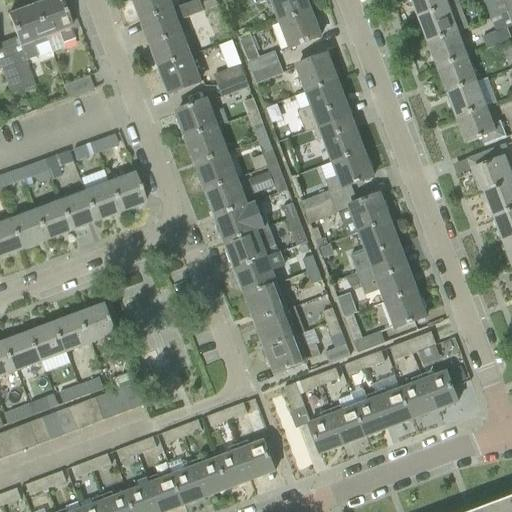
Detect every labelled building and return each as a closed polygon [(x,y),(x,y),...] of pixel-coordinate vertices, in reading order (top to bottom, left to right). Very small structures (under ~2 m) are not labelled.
[(75,20),(67,23),(58,0),(50,0),(33,6),(44,39),(58,34),(62,44),(74,40),(71,32),(78,29),(75,20)] [(197,2),(171,12),(166,0),(133,0),(142,23),(151,20),(155,31),(182,21),(182,20),(201,13),(197,2)] [(278,25),(309,13),(304,0),(245,0),(249,9),(269,1),(278,25)] [(411,0),(418,19),(448,8),(458,4),(456,0),(411,0)] [(483,0),(491,20),(507,14),(502,2),(501,0),(483,0)] [(507,15),(511,13),(511,0),(508,0),(502,2),(507,14),(507,15)] [(46,43),(44,39),(33,6),(7,16),(16,39),(25,63),(38,58),(34,47),(46,43)] [(428,44),(458,32),(448,8),(418,19),(428,44)] [(288,51),(319,39),(309,13),(278,25),(288,51)] [(496,34),(481,40),(485,51),(511,41),(507,30),(511,27),(507,15),(507,14),(491,20),(496,34)] [(182,34),(186,33),(182,21),(155,31),(160,42),(150,45),(159,69),(191,58),(182,34)] [(467,58),(458,33),(458,32),(428,44),(437,69),(467,58)] [(274,54),(258,60),(249,36),(238,40),(251,75),(278,65),(274,54)] [(511,66),(511,46),(501,51),(507,68),(511,66)] [(304,95),(336,83),(326,56),(293,68),(304,95)] [(169,96),(200,84),(191,58),(159,69),(169,96)] [(447,94),(476,83),(467,58),(437,69),(447,94)] [(22,91),(34,87),(25,64),(14,69),(22,91)] [(256,87),(283,77),(278,65),(251,75),(256,87)] [(216,88),(242,78),(238,67),(212,77),(216,88)] [(10,96),(22,91),(14,69),(2,73),(10,96)] [(67,100),(92,90),(88,78),(62,87),(67,100)] [(221,100),(247,89),(242,78),(216,88),(221,100)] [(304,134),(349,117),(336,83),(304,95),(309,108),(296,114),(304,134)] [(456,119),(485,108),(476,83),(447,94),(456,119)] [(186,140),(217,128),(207,101),(176,113),(186,140)] [(246,117),(257,113),(252,101),(242,105),(246,117)] [(499,122),(491,125),(485,108),(456,119),(466,145),(481,140),(484,148),(505,140),(499,122)] [(257,113),(246,117),(251,129),(262,125),(257,113)] [(331,165),(362,152),(349,117),(304,134),(304,135),(313,132),(318,143),(321,141),(331,165)] [(196,166),(227,154),(217,128),(186,140),(196,166)] [(118,149),(113,137),(113,136),(93,144),(98,156),(118,149)] [(76,164),(98,156),(93,144),(72,152),(76,164)] [(511,167),(509,158),(504,147),(486,154),(489,163),(475,168),(479,180),(475,181),(479,193),(483,191),(484,193),(511,183),(511,173),(510,168),(511,167)] [(331,165),(319,169),(324,182),(328,193),(329,195),(350,187),(362,183),(372,179),(362,152),(331,165)] [(71,164),(68,154),(68,153),(44,162),(51,182),(60,179),(57,169),(71,164)] [(273,153),(262,157),(266,169),(277,165),(273,153)] [(206,191),(237,180),(227,154),(196,166),(206,191)] [(50,182),(51,182),(44,162),(17,171),(24,188),(49,179),(50,182)] [(268,174),(248,181),(253,196),(273,189),(271,181),(282,177),(277,165),(266,169),(268,174)] [(12,173),(0,176),(0,189),(16,184),(12,173)] [(119,213),(144,204),(133,175),(108,185),(119,213)] [(216,218),(247,206),(237,180),(206,191),(216,218)] [(493,218),(511,211),(511,183),(484,193),(493,218)] [(95,222),(119,213),(108,185),(84,194),(95,222)] [(328,193),(300,204),(304,214),(332,204),(329,195),(328,193)] [(70,232),(95,222),(84,194),(59,203),(70,232)] [(350,210),(339,214),(348,238),(356,234),(356,235),(359,234),(388,223),(378,196),(357,204),(349,208),(350,210)] [(247,206),(216,218),(225,244),(267,228),(258,202),(247,206)] [(44,241),(70,232),(59,203),(33,213),(44,241)] [(332,204),(304,214),(309,226),(337,215),(332,204)] [(286,221),(297,217),(292,205),(281,209),(286,221)] [(511,211),(493,218),(503,243),(511,239),(511,211)] [(19,251),(44,241),(33,213),(8,222),(19,251)] [(297,217),(286,221),(290,232),(301,228),(297,217)] [(0,258),(19,251),(8,222),(0,225),(0,258)] [(355,275),(402,257),(388,223),(359,234),(356,235),(363,251),(348,257),(355,275)] [(279,254),(277,254),(267,228),(225,244),(236,271),(279,254)] [(511,267),(511,239),(503,243),(511,267)] [(329,247),(319,251),(323,260),(330,258),(332,253),(329,247)] [(272,274),(285,269),(279,254),(236,271),(246,297),(277,285),(272,274)] [(382,305),(415,292),(402,257),(355,275),(356,275),(345,279),(349,290),(360,286),(365,298),(378,293),(382,305)] [(306,274),(316,270),(311,258),(301,262),(306,274)] [(311,287),(321,282),(316,270),(306,274),(311,287)] [(255,323),(286,311),(277,285),(246,297),(255,323)] [(393,331),(425,319),(415,292),(382,305),(393,331)] [(91,344),(116,335),(105,306),(80,315),(91,344)] [(301,336),(303,335),(294,309),(287,312),(286,311),(255,323),(265,349),(301,336)] [(326,326),(336,322),(332,310),(322,314),(326,326)] [(66,353),(91,344),(80,315),(55,325),(66,353)] [(380,333),(364,339),(354,315),(343,320),(357,356),(384,345),(380,333)] [(341,335),(336,322),(326,326),(331,338),(341,335)] [(42,363),(66,353),(55,325),(31,334),(42,363)] [(17,372),(42,363),(31,334),(6,343),(17,372)] [(431,334),(408,342),(413,355),(418,354),(435,347),(431,334)] [(265,349),(260,352),(265,366),(271,364),(275,376),(294,369),(306,364),(306,363),(320,358),(315,346),(306,349),(301,336),(265,349)] [(408,342),(390,349),(395,362),(413,355),(408,342)] [(0,378),(17,372),(6,343),(0,345),(0,378)] [(345,346),(324,354),(329,366),(350,358),(345,346)] [(366,370),(384,364),(380,354),(362,360),(366,370)] [(348,377),(366,370),(362,360),(344,367),(348,377)] [(320,388),(338,381),(334,370),(316,377),(320,388)] [(446,374),(432,379),(430,373),(421,377),(434,413),(457,404),(446,374)] [(122,389),(135,384),(131,374),(110,382),(114,392),(122,389)] [(302,382),(283,389),(292,413),(304,408),(299,395),(320,388),(316,377),(302,382)] [(411,421),(434,413),(421,377),(398,386),(411,421)] [(83,398),(103,390),(99,379),(79,387),(83,398)] [(34,417),(58,407),(48,380),(41,383),(47,398),(29,405),(34,417)] [(130,412),(143,407),(135,384),(122,389),(130,412)] [(389,430),(411,421),(398,386),(397,386),(399,392),(387,397),(384,391),(375,395),(389,430)] [(62,406),(83,398),(79,387),(58,395),(62,406)] [(118,416),(130,412),(122,389),(114,392),(109,394),(118,416)] [(103,422),(118,416),(109,394),(95,400),(103,422)] [(366,438),(389,430),(375,395),(366,398),(368,403),(354,408),(366,438)] [(91,426),(103,422),(95,400),(83,404),(91,426)] [(77,432),(91,426),(83,404),(69,409),(77,432)] [(29,405),(3,415),(8,427),(34,417),(29,405)] [(247,415),(243,405),(225,411),(229,422),(247,415)] [(354,408),(341,413),(339,408),(329,411),(343,447),(366,438),(354,408)] [(64,437),(77,432),(69,409),(56,414),(64,437)] [(210,429),(229,422),(225,411),(206,418),(210,429)] [(320,456),(343,447),(329,411),(320,415),(322,420),(310,425),(309,425),(320,456)] [(51,441),(64,437),(56,414),(43,419),(51,441)] [(38,447),(51,441),(43,419),(30,424),(38,447)] [(201,432),(198,423),(197,422),(179,428),(183,439),(201,432)] [(27,451),(38,447),(30,424),(18,428),(27,451)] [(13,456),(27,451),(18,428),(4,434),(13,456)] [(165,446),(183,439),(179,428),(161,435),(165,446)] [(0,460),(13,456),(4,434),(0,435),(0,460)] [(152,439),(134,445),(138,456),(156,449),(152,439)] [(263,443),(249,448),(247,443),(238,446),(251,482),(274,473),(263,443)] [(120,463),(138,456),(134,445),(116,452),(120,463)] [(229,490),(251,482),(238,446),(215,455),(217,460),(229,490)] [(111,466),(107,457),(107,456),(89,463),(93,473),(111,466)] [(206,499),(229,490),(217,460),(204,465),(202,460),(193,464),(206,499)] [(74,480),(93,473),(89,463),(70,470),(74,480)] [(183,507),(206,499),(193,464),(182,468),(184,473),(172,477),(183,507)] [(65,483),(61,474),(61,473),(43,480),(47,490),(65,483)] [(159,511),(170,511),(183,507),(172,477),(159,482),(157,477),(147,480),(159,511)] [(124,487),(127,495),(133,511),(159,511),(147,480),(147,479),(124,487)] [(29,497),(47,490),(43,480),(25,487),(29,497)] [(20,500),(16,491),(16,490),(0,496),(0,502),(2,507),(20,500)] [(133,511),(127,495),(113,500),(111,493),(101,497),(107,511),(133,511)] [(107,511),(101,497),(92,500),(95,507),(81,511),(107,511)] [(487,511),(511,511),(511,499),(487,509),(487,511)]
